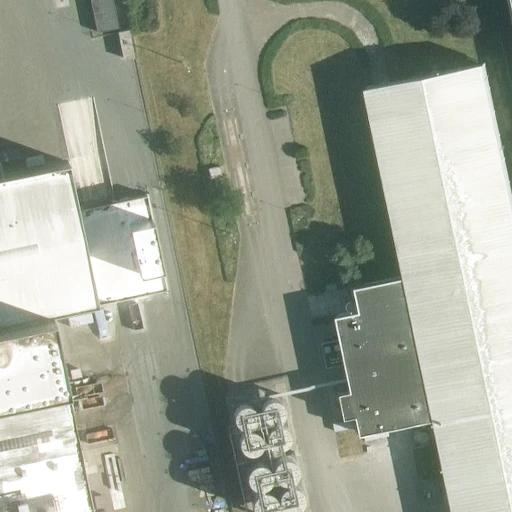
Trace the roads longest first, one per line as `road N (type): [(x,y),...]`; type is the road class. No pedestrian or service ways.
road 1 (unknown): [(64,0),(80,49),(128,105),(148,145),(166,211),(174,327),(164,511)]
road 2 (unknown): [(220,0),(268,279),(317,423),(365,511)]
